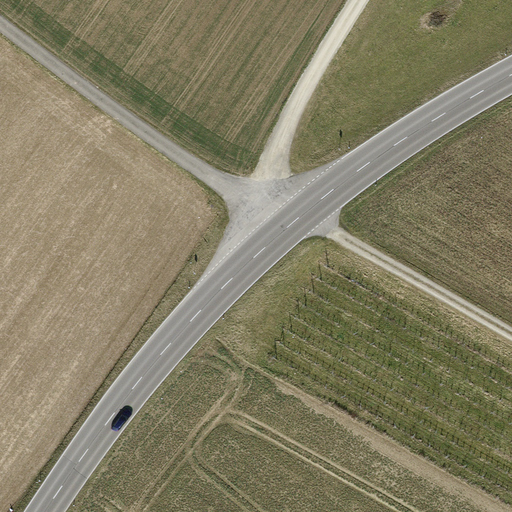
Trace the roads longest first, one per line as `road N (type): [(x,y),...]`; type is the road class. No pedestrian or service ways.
road 1 (primary): [(46,511),(190,321),(285,229),(387,148),(511,75)]
road 2 (track): [(359,0),(292,116),(274,167),(285,229)]
road 3 (track): [(511,333),(303,215)]
